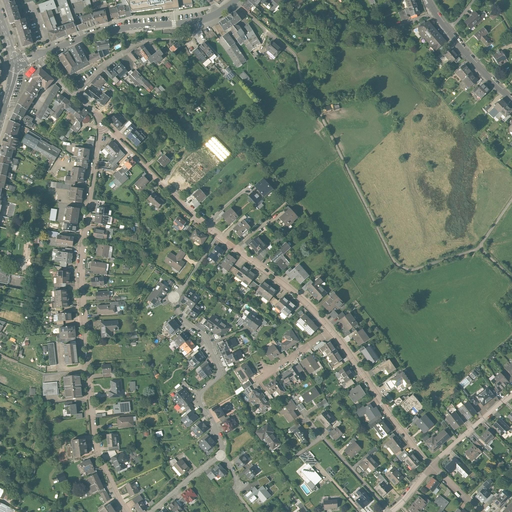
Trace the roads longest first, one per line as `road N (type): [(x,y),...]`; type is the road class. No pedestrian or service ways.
road 1 (track): [(511,199),(479,247),(401,267),(306,96),(295,57),(233,2)]
road 2 (residential): [(101,126),(79,279),(93,435),(128,511)]
road 3 (residential): [(217,235),(174,298),(217,364),(199,401),(220,453)]
road 4 (residential): [(200,20),(115,29),(34,56)]
road 5 (residential): [(331,331),(431,466)]
road 6 (residential): [(101,126),(217,235)]
road 7 (residential): [(75,95),(129,47),(186,37),(200,20)]
road 8 (residential): [(217,235),(331,331)]
road 9 (residential): [(511,98),(457,45),(427,0)]
